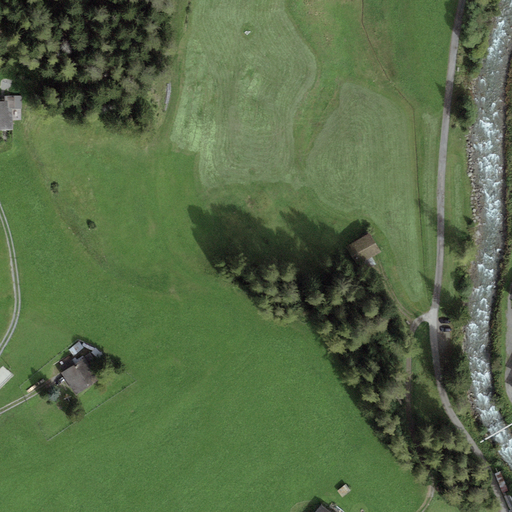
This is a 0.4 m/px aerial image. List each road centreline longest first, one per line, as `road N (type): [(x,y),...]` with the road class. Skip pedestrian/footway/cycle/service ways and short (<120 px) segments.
road 1 (track): [(503,511),(444,402),(434,348),(445,130),(465,0)]
road 2 (track): [(433,316),(424,310),(414,324),(412,422),(431,470),(418,511)]
